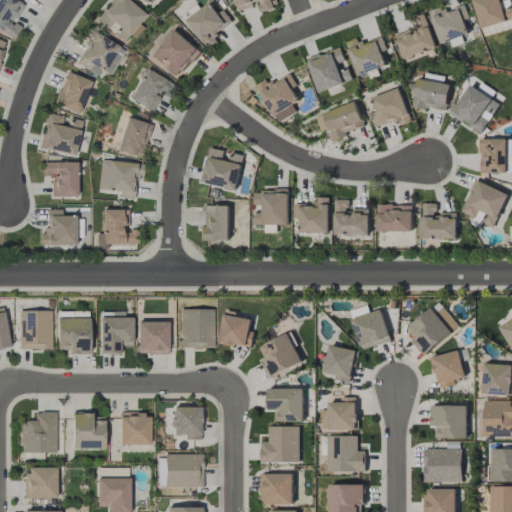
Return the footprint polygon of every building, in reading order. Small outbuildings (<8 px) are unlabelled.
[(0,0),(0,30),(5,33),(22,3),(16,0),(0,0)] [(110,0),(111,0),(97,19),(111,29),(110,30),(124,41),(145,13),(127,0),(110,0)] [(506,22),(501,1),(503,0),(473,0),(480,29),(506,22)] [(233,23),(222,9),(218,13),(209,2),(186,21),(205,45),(233,23)] [(440,44),(469,35),(464,20),(469,18),(464,5),(444,12),(442,6),(429,11),(440,44)] [(403,60),(436,48),(424,15),(412,19),(415,28),(395,36),(403,60)] [(200,52),(174,29),(149,56),(175,79),(200,52)] [(119,46),(93,30),(74,62),(97,76),(101,69),(109,74),(119,58),(114,55),(119,46)] [(386,66),(381,53),(387,51),(381,37),(361,44),(359,37),(345,42),(359,77),(386,66)] [(352,80),(340,47),(307,59),(319,92),(352,80)] [(129,99),(151,111),(161,93),(169,98),(175,85),(145,68),(129,99)] [(299,102),(292,89),(297,86),(289,71),(258,88),(277,123),(297,112),(293,105),(299,102)] [(89,79),(64,72),(55,105),(80,112),(89,79)] [(450,84),(417,79),(412,106),(446,111),(450,84)] [(483,133),(499,102),(468,85),(451,116),(483,133)] [(400,88),(371,98),(381,126),(398,119),(400,125),(411,121),(400,88)] [(365,127),(356,102),(315,116),(321,132),(331,129),(334,138),(365,127)] [(81,120),(70,118),(68,127),(60,125),(62,116),(46,113),(39,148),(74,155),(81,120)] [(152,125),(126,116),(116,149),(134,155),(136,148),(143,150),(152,125)] [(507,174),(507,139),(480,139),(480,173),(507,174)] [(242,157),(223,154),(224,150),(208,148),(202,184),(236,189),(242,157)] [(97,189),(119,191),(118,197),(133,198),(135,180),(141,180),(142,164),(100,159),(97,189)] [(52,196),(77,196),(76,161),(41,162),(42,176),(51,176),(52,196)] [(461,212),(479,220),(494,227),(508,194),(476,180),(461,212)] [(288,190),(253,190),(253,205),(261,205),(261,211),(253,211),(253,225),(288,225),(288,190)] [(329,198),(314,198),(314,204),(294,204),(293,219),(300,219),(299,233),(329,233),(329,198)] [(369,210),(348,209),(348,202),(335,201),(334,234),(369,235),(369,210)] [(457,239),(457,214),(436,213),(436,203),(422,203),(422,238),(457,239)] [(378,232),(412,231),(412,204),(377,205),(378,232)] [(201,240),(228,240),(228,205),(201,206),(201,240)] [(40,244),(75,245),(75,216),(61,216),(61,209),(47,209),(47,230),(40,230),(40,244)] [(107,244),(137,243),(137,231),(126,231),(126,209),(102,209),(102,233),(96,233),(96,249),(107,249),(107,244)] [(458,326),(440,306),(434,312),(452,332),(458,326)] [(213,309),(181,308),(180,347),(213,347),(213,309)] [(405,328),(425,354),(451,334),(431,308),(405,328)] [(51,309),(18,310),(18,349),(51,349),(51,309)] [(391,341),(381,310),(351,320),(361,350),(391,341)] [(0,348),(10,347),(3,311),(0,311),(0,348)] [(251,316),(222,314),(220,344),(251,347),(253,331),(250,330),(251,316)] [(132,345),(132,317),(100,316),(99,354),(120,354),(120,345),(132,345)] [(56,350),(68,350),(68,354),(89,354),(89,317),(56,317),(56,350)] [(511,319),(499,327),(511,348),(511,319)] [(168,321),(137,321),(137,354),(168,353),(168,321)] [(303,362),(289,333),(257,348),(271,378),(303,362)] [(349,383),(357,351),(330,344),(323,372),(334,375),(334,379),(349,383)] [(439,389),(455,385),(454,380),(465,377),(458,350),(431,357),(439,389)] [(511,395),(511,364),(483,364),(483,394),(511,395)] [(303,389),(268,388),(267,409),(277,409),(276,421),(302,422),(303,389)] [(357,430),(356,397),(341,397),(341,402),(327,402),(328,430),(357,430)] [(511,400),(485,400),(484,437),(511,437),(511,400)] [(466,405),(431,405),(431,427),(435,427),(435,439),(467,438),(466,405)] [(200,439),(200,407),(172,406),(172,434),(186,434),(186,439),(200,439)] [(20,453),(55,452),(55,412),(34,412),(34,420),(19,421),(20,453)] [(71,413),(71,449),(104,448),(103,416),(92,416),(92,412),(71,413)] [(150,444),(149,412),(118,413),(119,445),(150,444)] [(299,427),(268,426),(268,442),(260,442),(260,462),(299,462),(299,427)] [(327,472),(365,471),(365,451),(357,451),(357,436),(327,436),(327,472)] [(461,448),(423,449),(424,482),(462,482),(461,448)] [(511,448),(492,449),(493,482),(511,481),(511,448)] [(202,453),(164,454),(164,487),(203,486),(202,453)] [(56,467),(24,467),(24,498),(55,498),(56,467)] [(261,474),(261,504),(293,505),(293,474),(261,474)] [(129,511),(129,477),(96,478),(96,506),(108,506),(108,511),(129,511)] [(365,505),(365,484),(329,485),(329,511),(357,511),(357,505),(365,505)] [(511,511),(511,485),(490,486),(490,511),(511,511)] [(455,511),(455,489),(424,489),(424,511),(455,511)]
